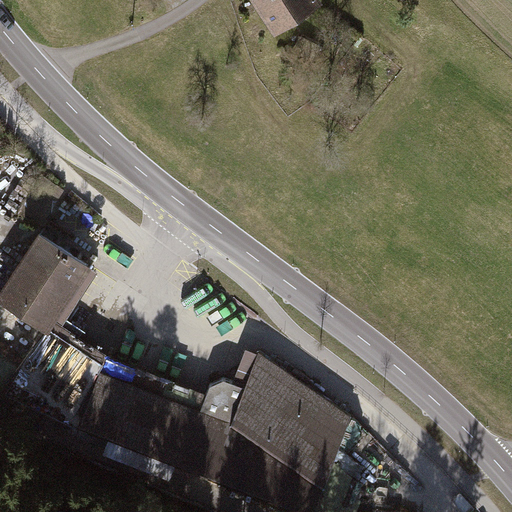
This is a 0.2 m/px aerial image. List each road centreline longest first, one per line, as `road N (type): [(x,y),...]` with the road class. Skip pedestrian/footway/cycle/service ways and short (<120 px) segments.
road 1 (tertiary): [(505,472),(352,330),(143,173),(0,25)]
road 2 (track): [(195,0),(146,33),(64,58),(40,74)]
